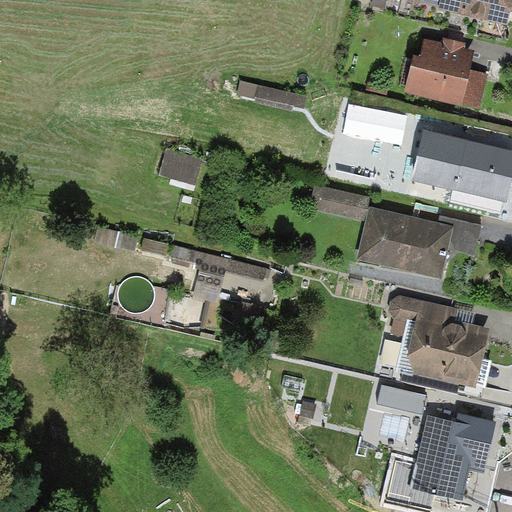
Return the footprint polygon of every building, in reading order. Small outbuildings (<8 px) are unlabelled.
[(511,0),(440,0),(438,9),(507,27),(511,4),(511,0)] [(441,44),(425,40),(420,59),(413,57),(405,93),(462,106),(462,105),(471,71),(475,52),(464,49),(465,44),(454,42),(442,39),(441,44)] [(488,75),(471,71),(462,105),(480,109),(488,75)] [(307,97),(241,81),(237,95),(255,100),(254,103),(292,112),(293,106),(304,109),(307,97)] [(500,149),(426,132),(415,182),(489,199),(500,149)] [(167,149),(159,176),(195,186),(203,160),(167,149)] [(367,221),(369,208),(372,198),(315,186),(310,208),(367,221)] [(438,224),(369,208),(367,221),(357,263),(441,282),(448,249),(453,227),(438,224)] [(440,215),(438,224),(453,227),(448,249),(475,256),(483,225),(440,215)] [(139,237),(97,227),(94,242),(135,252),(139,237)] [(271,270),(173,244),(170,257),(196,264),(195,269),(201,270),(194,297),(218,304),(227,272),(264,281),(265,277),(269,278),(271,270)] [(459,309),(400,296),(391,302),(389,312),(395,319),(415,324),(407,356),(413,374),(477,388),(491,330),(456,322),(459,309)] [(263,316),(239,310),(235,326),(259,332),(263,316)] [(497,423),(458,414),(456,421),(428,415),(417,463),(411,462),(405,489),(463,502),(470,471),(485,474),(497,423)]
